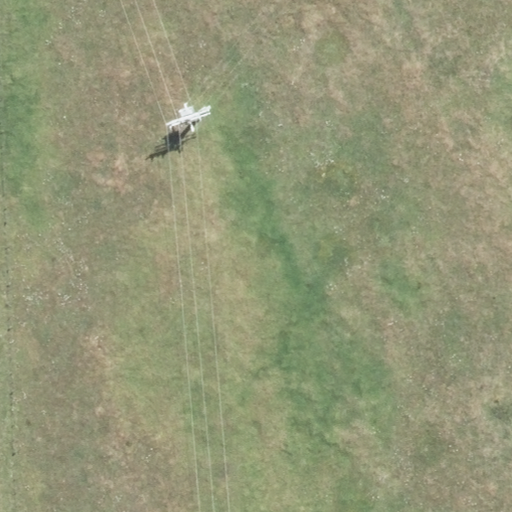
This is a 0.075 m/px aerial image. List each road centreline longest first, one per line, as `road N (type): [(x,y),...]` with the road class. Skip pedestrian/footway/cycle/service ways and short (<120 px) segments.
road 1 (tertiary): [(87,273),(348,369),(511,385)]
road 2 (trunk): [(87,273),(119,350),(128,432),(114,511)]
road 3 (tertiary): [(511,508),(361,511)]
road 4 (trunk): [(0,183),(29,202),(87,273)]
